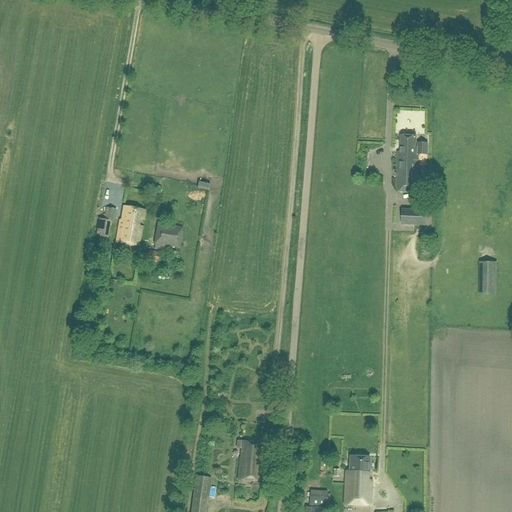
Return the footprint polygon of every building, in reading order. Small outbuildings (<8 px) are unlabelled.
[(415,147),(416,136),(401,136),(401,153),(398,153),(396,191),(417,192),(419,154),(427,154),(428,143),(418,143),(418,147),(415,147)] [(124,207),(122,217),(121,216),(116,243),(138,247),(142,227),(138,226),(139,220),(143,220),(145,210),(124,207)] [(103,237),(109,238),(112,222),(114,222),(116,209),(106,208),(101,230),(102,230),(101,237),(103,237)] [(403,223),(426,224),(426,211),(403,210),(403,223)] [(164,246),(179,248),(182,229),(157,225),(154,244),(155,244),(164,246)] [(496,295),(497,263),(479,263),(479,294),(496,295)] [(259,460),(259,454),(261,454),(262,443),(237,441),(236,448),(242,449),(241,452),(242,452),(241,458),(240,458),(238,479),(259,482),(261,461),(259,460)] [(346,470),(344,504),(370,506),(372,480),(369,480),(370,457),(350,456),(349,470),(346,470)] [(196,476),(193,495),(207,497),(209,497),(211,479),(196,476)] [(310,491),(309,505),(326,506),(327,492),(310,491)] [(207,497),(193,495),(192,504),(206,506),(207,497)]
